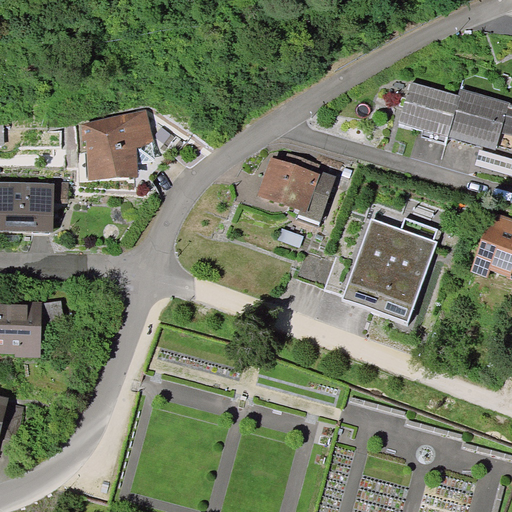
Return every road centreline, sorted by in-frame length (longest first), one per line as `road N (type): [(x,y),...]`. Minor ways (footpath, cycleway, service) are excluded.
road 1 (residential): [(511,1),(415,39),(190,184),(150,267)]
road 2 (residential): [(511,407),(150,267)]
road 3 (residential): [(150,267),(96,425),(67,468),(0,504)]
road 4 (residential): [(150,267),(0,266)]
